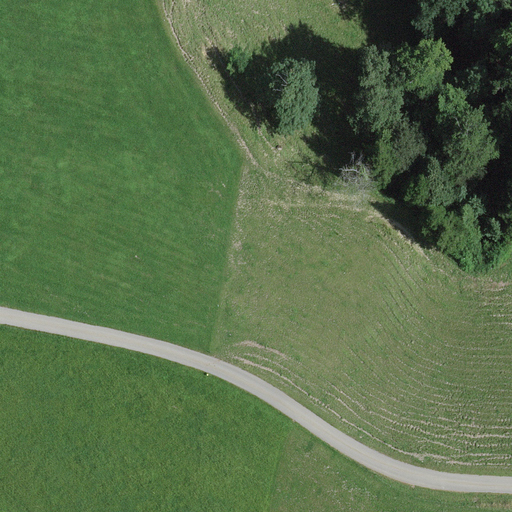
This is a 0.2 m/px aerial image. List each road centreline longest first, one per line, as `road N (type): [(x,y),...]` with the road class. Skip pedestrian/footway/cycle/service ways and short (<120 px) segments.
road 1 (unclassified): [(511,486),(401,472),(204,362),(0,316)]
road 2 (track): [(348,0),(434,66),(511,82)]
